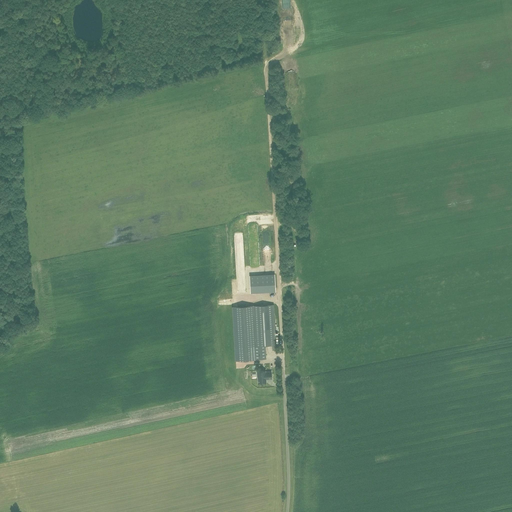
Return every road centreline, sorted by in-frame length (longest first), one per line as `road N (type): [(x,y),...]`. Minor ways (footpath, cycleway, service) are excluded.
road 1 (track): [(283,370),(262,0)]
road 2 (unclassified): [(286,511),(283,370)]
